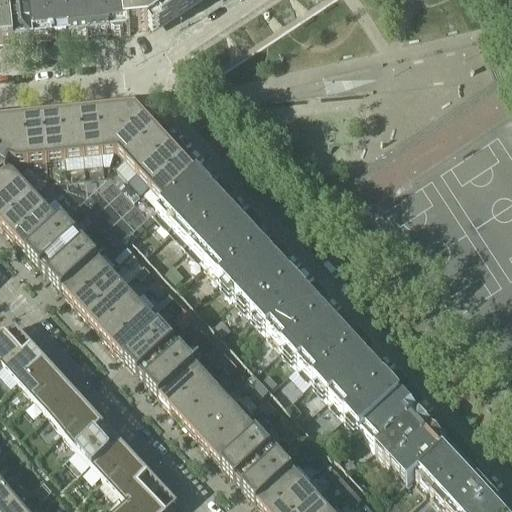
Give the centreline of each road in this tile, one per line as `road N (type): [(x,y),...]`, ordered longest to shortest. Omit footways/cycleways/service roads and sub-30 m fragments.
road 1 (residential): [(139,82),(511,485)]
road 2 (residential): [(202,511),(0,288)]
road 3 (residential): [(256,0),(139,82)]
road 4 (residential): [(0,95),(139,82)]
